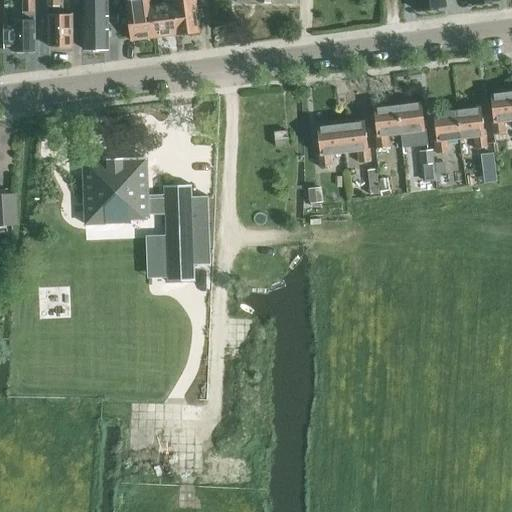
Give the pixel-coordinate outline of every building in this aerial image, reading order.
[(20,0),(21,19),(10,19),(10,23),(2,23),(2,48),(10,48),(10,50),(32,50),(32,0),(20,0)] [(44,0),(45,45),(46,45),(70,45),(70,13),(58,13),(57,0),(44,0)] [(82,0),(83,49),(108,49),(107,0),(82,0)] [(147,0),(123,0),(128,40),(152,37),(148,5),(147,0)] [(161,0),(162,3),(148,5),(152,37),(175,34),(170,0),(161,0)] [(170,0),(175,34),(198,31),(194,0),(170,0)] [(414,0),(415,10),(446,6),(445,0),(414,0)] [(502,122),(511,121),(511,92),(511,91),(488,94),(492,122),(490,122),(492,135),(503,133),(502,122)] [(419,102),(395,105),(398,135),(412,133),(414,144),(426,143),(425,130),(422,131),(419,102)] [(398,135),(395,105),(372,107),(375,136),(373,136),(375,149),(387,148),(385,136),(398,135)] [(480,107),(455,109),(459,140),(473,138),(474,149),(486,148),(484,135),(483,135),(480,107)] [(459,140),(455,109),(432,112),(435,142),(434,142),(435,153),(447,152),(446,141),(459,140)] [(362,121),(337,124),(341,154),(356,152),(358,163),(369,161),(368,149),(366,149),(362,121)] [(341,154),(337,124),(313,127),(317,156),(316,156),(318,168),(331,166),(329,155),(341,154)] [(274,148),(288,146),(286,131),(272,132),(274,148)] [(432,150),(418,151),(422,182),(436,181),(435,174),(433,164),(432,150)] [(481,156),(484,183),(496,182),(492,154),(481,156)] [(151,158),(87,159),(89,224),(134,223),(134,220),(153,219),(153,215),(152,197),(151,158)] [(443,162),(433,164),(435,174),(444,172),(443,162)] [(369,170),(371,195),(379,194),(377,169),(369,170)] [(387,177),(379,178),(381,190),(389,189),(387,177)] [(147,237),(148,279),(194,278),(193,265),(211,265),(209,197),(193,198),(192,186),(165,187),(166,196),(152,197),(153,215),(166,215),(166,237),(147,237)] [(320,188),(307,189),(309,203),(322,202),(320,188)] [(0,195),(0,225),(16,225),(14,194),(0,195)] [(55,345),(86,345),(86,319),(54,319),(55,345)]
